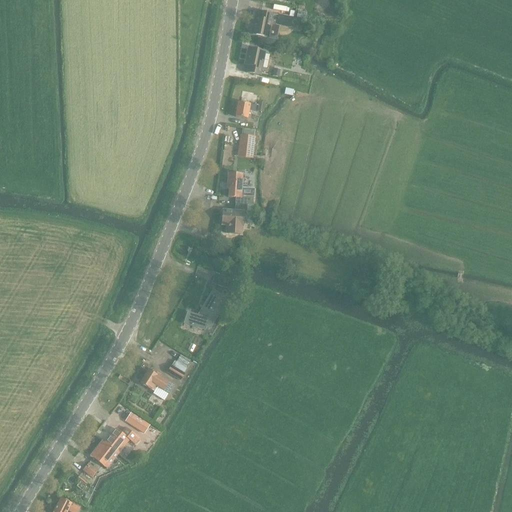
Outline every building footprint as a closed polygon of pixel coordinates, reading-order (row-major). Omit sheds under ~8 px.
[(260,12),(258,19),(255,19),(251,35),(268,38),(273,15),(260,12)] [(278,15),(276,25),(290,28),(292,18),(278,15)] [(248,49),(245,65),(249,66),(247,73),(260,76),(265,52),(248,49)] [(266,104),(266,103),(259,102),(257,111),(264,113),(265,108),(268,109),(269,105),(266,104)] [(255,113),(256,106),(250,105),(238,103),(235,117),(247,120),(248,111),(255,113)] [(237,136),(241,136),(239,147),(251,149),(254,132),(242,130),(238,130),(237,136)] [(236,198),(235,205),(247,206),(252,206),(253,198),(241,197),(242,175),(228,174),(228,183),(230,183),(228,198),(236,198)] [(246,213),(247,206),(235,205),(235,212),(223,211),(221,226),(227,226),(226,234),(241,235),(242,227),(243,212),(246,213)] [(212,284),(231,291),(235,280),(215,274),(212,284)] [(390,279),(386,289),(405,298),(409,288),(390,279)] [(187,313),(184,325),(204,331),(205,327),(210,329),(228,299),(212,290),(200,310),(202,312),(199,317),(187,313)] [(179,381),(184,374),(187,369),(186,369),(190,362),(180,356),(176,363),(175,362),(172,367),(171,366),(167,373),(179,381)] [(140,383),(153,392),(153,394),(164,401),(174,387),(168,383),(159,378),(161,375),(153,370),(151,373),(148,370),(140,383)] [(131,414),(125,422),(144,434),(149,426),(131,414)] [(116,429),(104,443),(104,444),(116,453),(115,453),(118,455),(129,440),(135,445),(139,439),(126,427),(121,434),(116,429)] [(104,467),(115,453),(116,453),(104,444),(104,443),(102,442),(90,456),(104,467)] [(92,478),(98,471),(88,464),(82,471),(92,478)] [(66,511),(68,510),(71,511),(74,511),(76,507),(71,504),(60,498),(54,511),(53,511),(66,511)]
